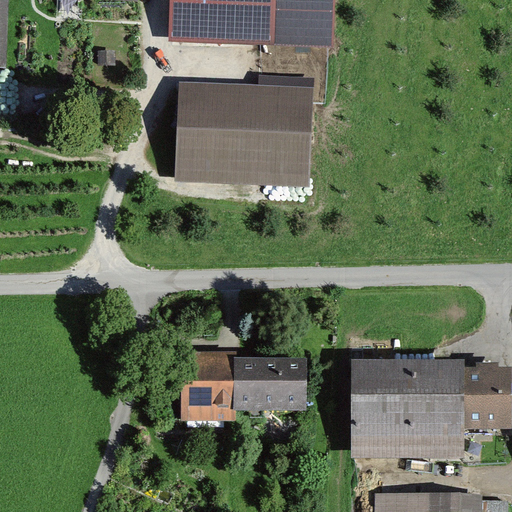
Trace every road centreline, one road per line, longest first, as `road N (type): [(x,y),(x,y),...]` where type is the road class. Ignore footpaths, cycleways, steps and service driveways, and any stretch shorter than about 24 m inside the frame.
road 1 (unclassified): [(0,285),(511,274)]
road 2 (track): [(147,282),(125,405),(89,511)]
